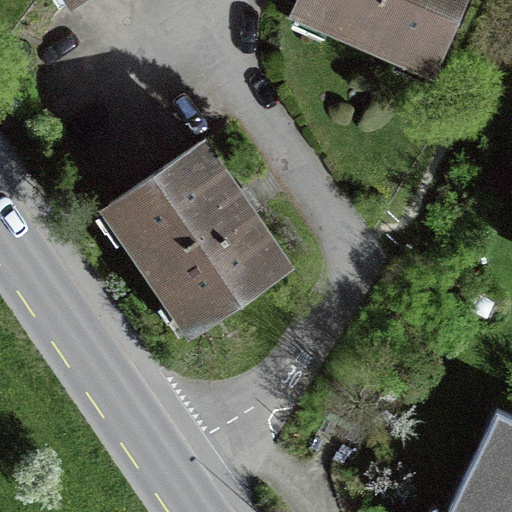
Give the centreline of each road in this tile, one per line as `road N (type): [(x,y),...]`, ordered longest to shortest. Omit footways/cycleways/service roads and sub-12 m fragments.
road 1 (primary): [(0,237),(179,497)]
road 2 (residential): [(179,497),(242,443),(326,336)]
